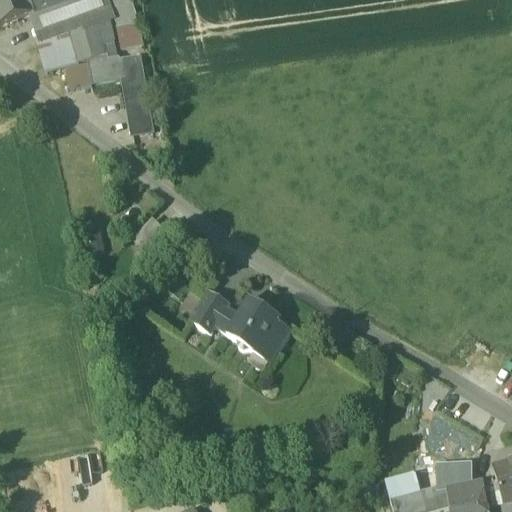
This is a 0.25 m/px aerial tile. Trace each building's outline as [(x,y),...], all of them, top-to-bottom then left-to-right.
[(34,19),(27,0),(0,0),(0,31),(28,21),(34,19)] [(74,4),(72,0),(27,0),(34,19),(74,4)] [(37,45),(38,44),(108,25),(114,23),(111,14),(109,15),(103,0),(85,0),(74,4),(34,19),(28,21),(37,45)] [(103,0),(109,15),(111,14),(132,6),(129,0),(103,0)] [(136,19),(132,6),(111,14),(114,23),(117,31),(137,27),(135,19),(136,19)] [(108,25),(38,44),(47,77),(88,66),(107,61),(104,49),(113,46),(108,25)] [(142,49),(138,27),(137,27),(117,31),(116,32),(120,54),(142,49)] [(107,61),(88,66),(89,71),(118,66),(113,46),(104,49),(107,61)] [(118,66),(89,71),(92,88),(122,83),(132,140),(153,137),(139,62),(118,66)] [(69,94),(91,90),(87,68),(65,73),(69,94)] [(129,243),(150,264),(168,245),(148,225),(129,243)] [(100,234),(89,236),(92,259),(104,257),(100,234)] [(190,327),(211,340),(215,332),(227,314),(229,311),(209,298),(190,327)] [(249,304),(239,320),(251,321),(255,315),(272,326),(273,325),(278,328),(280,324),(249,304)] [(291,336),(278,328),(273,325),(272,326),(255,315),(251,321),(239,320),(238,320),(227,314),(215,332),(237,347),(239,352),(243,356),(249,354),(253,357),(257,350),(274,362),(291,336)] [(160,464),(136,469),(141,493),(165,487),(160,464)] [(511,506),(511,465),(493,471),(495,479),(500,498),(503,509),(511,506)] [(437,496),(449,493),(471,489),(471,469),(437,469),(437,490),(437,496)] [(385,487),(390,503),(421,495),(416,478),(385,487)] [(483,487),(485,500),(500,498),(495,479),(487,480),(483,487)] [(286,482),(267,486),(269,498),(289,494),(286,482)] [(483,487),(471,489),(449,493),(451,511),(486,511),(485,500),(483,487)] [(390,503),(392,511),(451,511),(449,493),(437,496),(437,490),(421,495),(390,503)]
